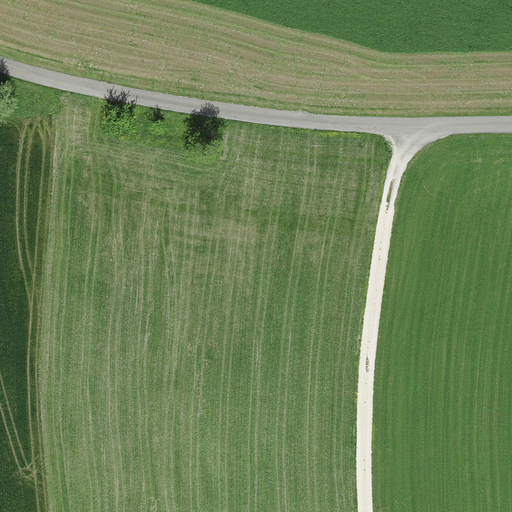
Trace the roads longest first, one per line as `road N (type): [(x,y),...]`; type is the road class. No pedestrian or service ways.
road 1 (residential): [(0,65),(35,80),(226,117),(511,125)]
road 2 (track): [(420,128),(393,179),(381,238),(363,410),(363,511)]
